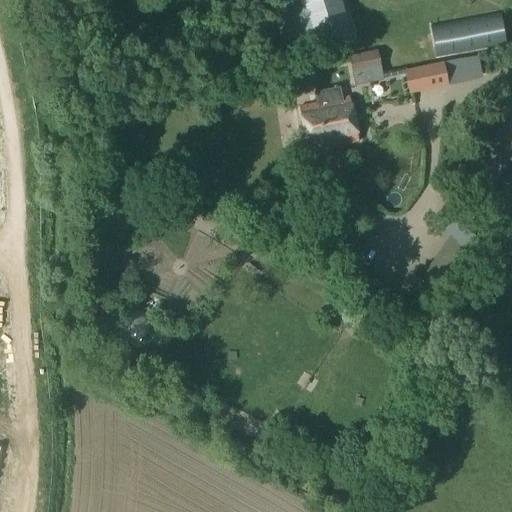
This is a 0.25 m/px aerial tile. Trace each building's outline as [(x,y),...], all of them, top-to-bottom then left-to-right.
[(288,0),(271,5),(289,63),(355,43),(342,0),(288,0)] [(500,14),(431,26),(437,56),(506,43),(500,14)] [(375,52),(348,57),(350,71),(378,66),(375,52)] [(406,72),(411,94),(444,86),(439,64),(406,72)] [(317,110),(301,114),(309,151),(358,141),(350,103),(344,104),(342,95),(315,100),(317,110)] [(511,104),(502,98),(471,151),(491,163),(511,127),(511,104)] [(314,166),(301,168),(304,183),(317,181),(314,166)] [(511,170),(507,166),(500,174),(506,179),(504,181),(511,187),(511,170)] [(469,169),(454,191),(487,214),(502,192),(469,169)] [(435,227),(463,248),(481,223),(452,203),(435,227)] [(339,211),(319,240),(336,251),(356,223),(339,211)] [(97,241),(93,280),(109,282),(113,243),(97,241)] [(271,428),(287,436),(292,427),(280,421),(276,419),(271,428)]
